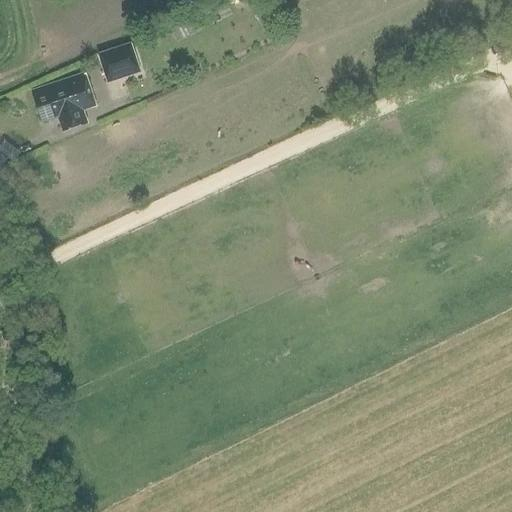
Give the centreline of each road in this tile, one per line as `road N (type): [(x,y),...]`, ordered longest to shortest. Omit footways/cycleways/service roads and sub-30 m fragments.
road 1 (track): [(0,281),(488,61)]
road 2 (track): [(0,311),(36,511)]
